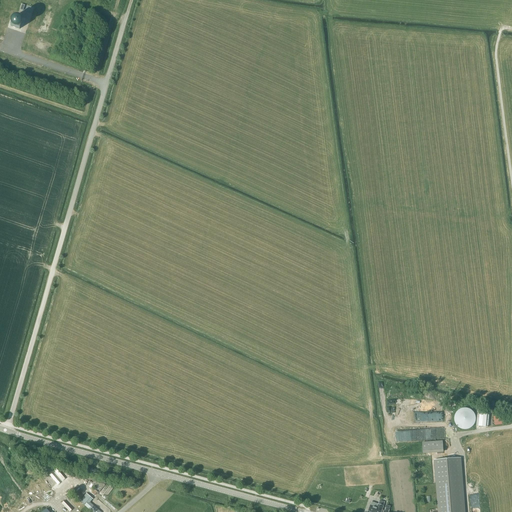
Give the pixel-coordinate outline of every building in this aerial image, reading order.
[(22,20),(13,17),(10,26),(19,29),(22,20)] [(415,405),(416,417),(441,415),(440,403),(415,405)] [(467,408),(465,408),(464,408),(462,408),(461,409),(459,410),(458,410),(457,412),(456,413),(455,414),(455,415),(454,417),(454,418),(454,420),(455,421),(455,423),(456,424),(457,425),(458,427),(459,428),(460,428),(461,429),(463,429),(464,430),(466,430),(467,429),(469,429),(470,428),(472,428),(473,427),(474,425),(475,424),(475,423),(476,421),(476,420),(476,418),(476,417),(475,415),(475,414),(474,413),(473,412),(472,410),(471,410),(470,409),(468,408),(467,408)] [(506,424),(506,416),(495,416),(495,425),(506,424)] [(395,442),(404,441),(404,431),(395,431),(395,442)] [(444,452),(443,441),(422,442),(423,454),(444,452)] [(476,511),(472,457),(435,460),(439,511),(476,511)] [(53,479),(57,484),(64,478),(60,473),(53,479)] [(93,499),(86,493),(80,501),(92,511),(100,511),(90,503),(93,499)] [(370,511),(380,511),(383,506),(384,502),(379,500),(378,504),(371,502),(370,505),(368,511),(370,511)]
